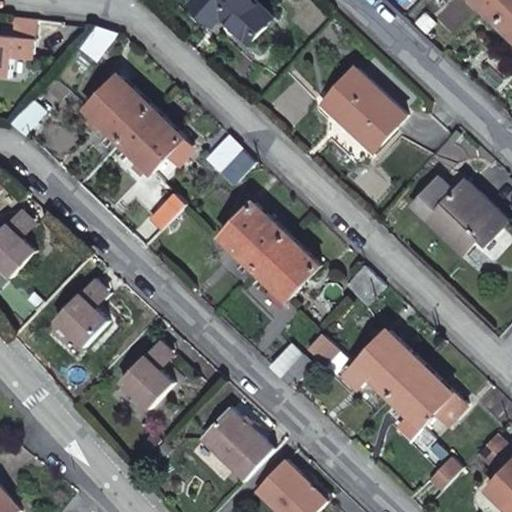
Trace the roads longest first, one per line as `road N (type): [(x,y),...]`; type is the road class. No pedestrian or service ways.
road 1 (residential): [(0,144),(14,145),(399,511)]
road 2 (residential): [(115,9),(156,33),(503,364)]
road 3 (tertiary): [(0,358),(141,511)]
road 4 (residential): [(361,0),(511,144)]
